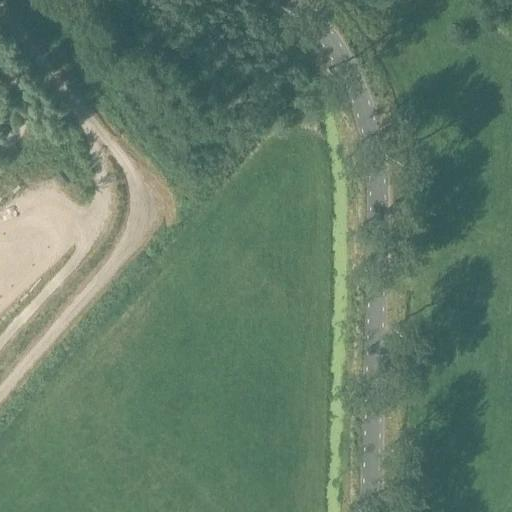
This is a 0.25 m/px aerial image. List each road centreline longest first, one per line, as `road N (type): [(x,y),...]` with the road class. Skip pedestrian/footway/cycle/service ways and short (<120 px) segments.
road 1 (tertiary): [(370,511),(373,148),(338,56),(296,0)]
road 2 (track): [(0,10),(135,172),(141,206),(130,248),(0,387)]
